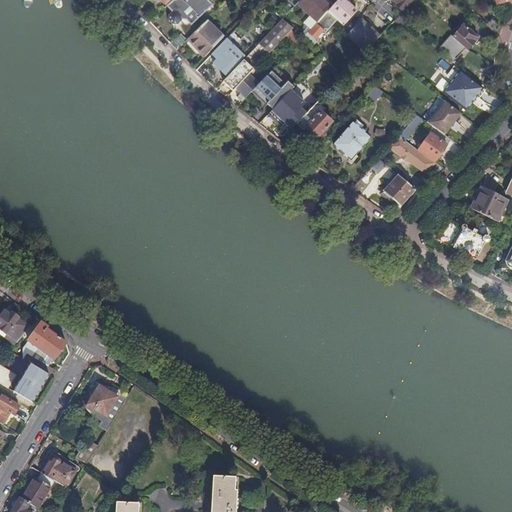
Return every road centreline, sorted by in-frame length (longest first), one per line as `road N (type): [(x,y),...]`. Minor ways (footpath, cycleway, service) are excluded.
road 1 (residential): [(112,0),(223,110),(403,236)]
road 2 (tertiary): [(344,511),(93,338)]
road 3 (tertiary): [(0,488),(93,338)]
road 4 (residential): [(511,114),(403,236)]
road 5 (residential): [(403,236),(511,295)]
